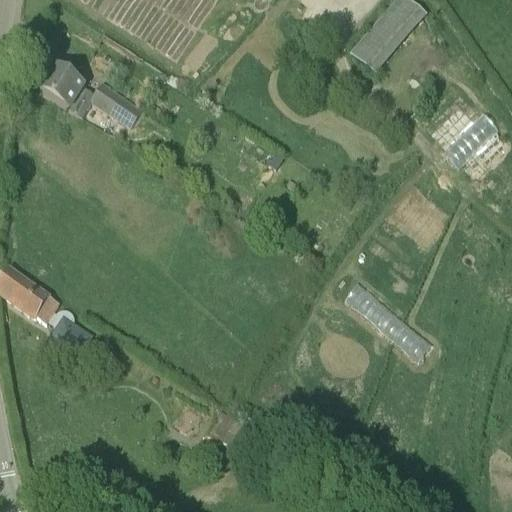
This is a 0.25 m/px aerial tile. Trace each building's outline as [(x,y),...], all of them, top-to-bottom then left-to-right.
[(405,0),(397,0),(353,60),(378,79),(407,40),(410,43),(429,18),(405,0)] [(93,100),(83,93),(84,92),(55,73),(40,96),(81,123),(89,108),(129,133),(141,114),(101,87),(93,100)] [(275,174),(283,162),(275,158),(268,169),(275,174)] [(238,208),(230,202),(224,210),(232,216),(238,208)] [(0,296),(47,327),(59,308),(7,275),(0,287),(0,296)] [(79,368),(96,337),(64,319),(47,351),(79,368)] [(209,438),(229,452),(242,432),(222,419),(209,438)]
